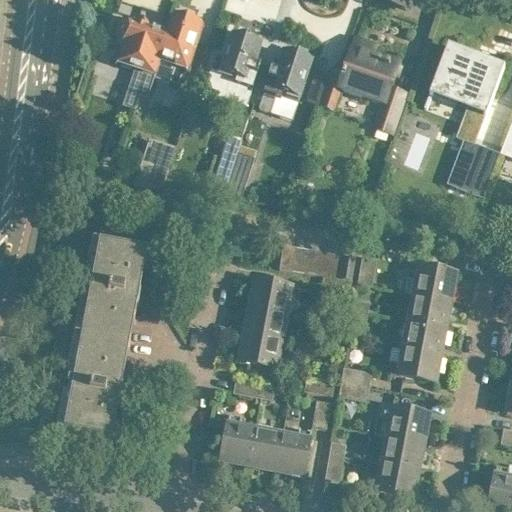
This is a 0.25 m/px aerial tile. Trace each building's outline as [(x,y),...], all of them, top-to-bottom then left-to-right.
[(159,64),(154,80),(178,87),(181,80),(185,77),(201,28),(172,19),(167,33),(169,33),(159,64)] [(120,29),(117,39),(121,46),(123,47),(117,65),(133,71),(135,72),(124,107),(133,110),(136,102),(137,98),(147,102),(154,80),(159,64),(169,33),(167,33),(140,24),(135,22),(133,27),(128,26),(120,29)] [(210,73),(203,95),(231,104),(232,101),(236,103),(235,104),(236,105),(240,107),(245,108),(246,108),(256,78),(257,78),(260,69),(259,69),(263,58),(256,56),(256,55),(257,55),(259,48),(259,46),(248,42),(247,37),(240,34),(236,38),(233,37),(223,66),(222,66),(219,76),(210,73)] [(447,48),(423,110),(426,111),(432,95),(467,108),(484,115),(475,139),(477,140),(504,69),(502,68),(500,73),(448,53),(450,49),(447,48)] [(332,73),(326,89),(340,94),(379,107),(371,132),(390,139),(404,97),(389,92),(398,65),(353,49),(344,76),(343,76),(342,77),(332,73)] [(271,72),(270,72),(259,111),(260,114),(266,116),(270,115),(275,100),(280,102),(281,98),(283,99),(283,97),(299,102),(302,92),(301,92),(311,63),(308,62),(307,56),(300,54),(296,57),(284,54),(283,56),(280,63),(281,63),(281,64),(274,62),(271,72)] [(511,123),(499,156),(511,160),(511,123)] [(223,197),(224,198),(238,156),(237,155),(241,143),(228,138),(212,185),(213,186),(225,190),(223,197)] [(147,191),(162,148),(149,143),(134,189),(147,191)] [(472,146),(456,189),(457,190),(458,188),(482,197),(481,199),(482,199),(499,156),(475,147),(472,146)] [(174,152),(162,148),(147,191),(161,193),(174,152)] [(240,203),(254,161),(238,156),(224,198),(240,203)] [(350,220),(364,223),(367,209),(353,206),(350,220)] [(99,246),(81,341),(128,349),(146,255),(99,246)] [(279,272),(291,274),(296,250),(283,248),(279,272)] [(308,252),(296,250),(291,274),(304,276),(308,252)] [(304,276),(315,278),(319,254),(308,252),(304,276)] [(331,256),(319,254),(315,278),(323,279),(327,280),(331,256)] [(327,280),(339,282),(343,258),(331,256),(327,280)] [(343,258),(339,282),(351,284),(355,260),(343,258)] [(372,290),(376,262),(362,260),(357,287),(372,290)] [(413,298),(450,305),(455,277),(426,272),(409,269),(404,296),(413,298)] [(339,282),(327,280),(323,279),(321,294),(348,299),(351,284),(339,282)] [(254,284),(249,311),(286,318),(289,303),(298,305),(300,293),(254,284)] [(445,332),(450,305),(413,298),(408,325),(445,332)] [(353,313),(367,315),(369,304),(355,302),(353,313)] [(249,311),(244,340),(280,347),(286,318),(249,311)] [(365,326),(367,315),(353,313),(351,324),(365,326)] [(403,352),(440,359),(445,332),(408,325),(403,352)] [(331,327),(328,343),(341,346),(343,329),(331,327)] [(244,340),(239,366),(284,375),(286,363),(277,361),(280,347),(244,340)] [(111,444),(128,349),(81,341),(80,348),(64,435),(87,439),(111,444)] [(435,386),(440,359),(403,352),(400,367),(391,366),(389,378),(435,386)] [(343,370),(341,385),(369,390),(371,376),(343,370)] [(331,400),(334,384),(307,379),(304,395),(331,400)] [(263,387),(236,382),(233,396),(260,402),(263,387)] [(366,405),(369,390),(341,385),(338,400),(366,405)] [(270,404),(272,396),(273,389),(263,387),(260,402),(270,404)] [(331,406),(316,404),(312,430),(326,433),(331,406)] [(380,405),(373,437),(386,440),(386,439),(423,446),(428,419),(398,413),(398,409),(380,405)] [(240,425),(241,421),(229,419),(220,464),(247,470),(255,428),(240,425)] [(247,470),(275,475),(283,433),(255,428),(247,470)] [(283,433),(275,475),(302,480),(311,434),(299,432),(298,436),(283,433)] [(500,446),(511,448),(511,433),(503,432),(500,446)] [(386,440),(381,466),(418,473),(423,446),(386,439),(386,440)] [(331,446),(329,457),(344,459),(345,448),(331,446)] [(324,484),(339,487),(344,459),(329,457),(324,484)] [(381,466),(366,463),(361,491),(367,492),(384,496),(412,501),(418,473),(381,466)] [(511,511),(511,482),(505,482),(508,472),(496,470),(487,511),(511,511)]
